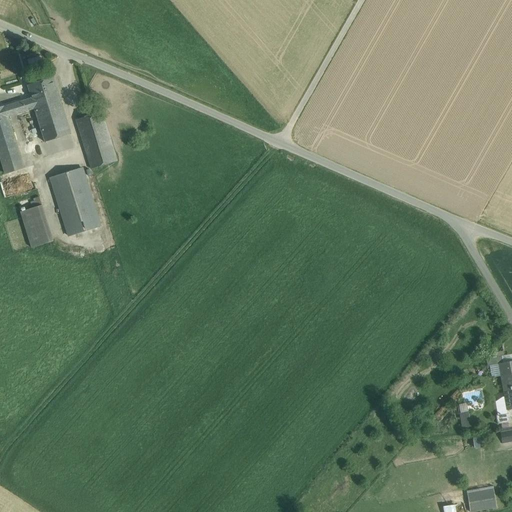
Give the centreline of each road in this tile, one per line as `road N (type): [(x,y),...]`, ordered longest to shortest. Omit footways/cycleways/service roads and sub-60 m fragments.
road 1 (unclassified): [(453,220),(0,24)]
road 2 (track): [(0,459),(281,143)]
